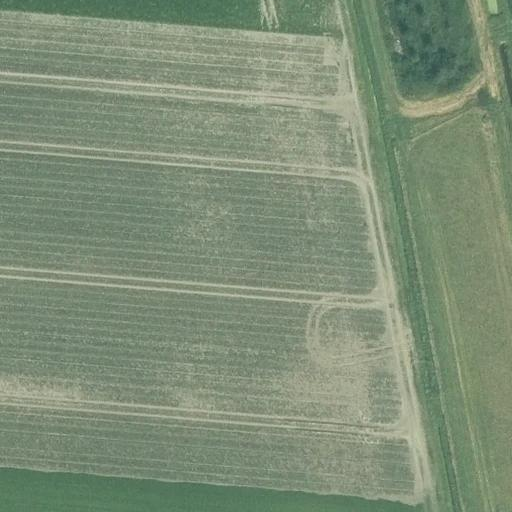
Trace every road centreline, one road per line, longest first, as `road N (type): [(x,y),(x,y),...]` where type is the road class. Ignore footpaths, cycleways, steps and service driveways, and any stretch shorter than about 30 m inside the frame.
road 1 (track): [(464,511),(361,0)]
road 2 (track): [(467,0),(511,203)]
